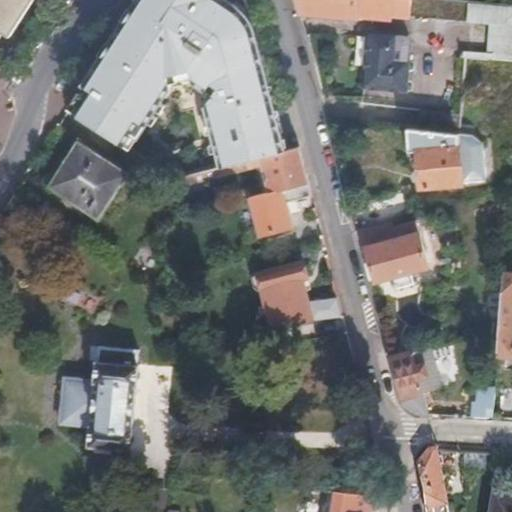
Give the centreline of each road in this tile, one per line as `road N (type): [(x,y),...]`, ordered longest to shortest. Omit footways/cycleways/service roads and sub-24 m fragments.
road 1 (residential): [(389,428),(278,0)]
road 2 (residential): [(91,0),(36,81),(25,138),(0,177)]
road 3 (residential): [(511,435),(389,428)]
